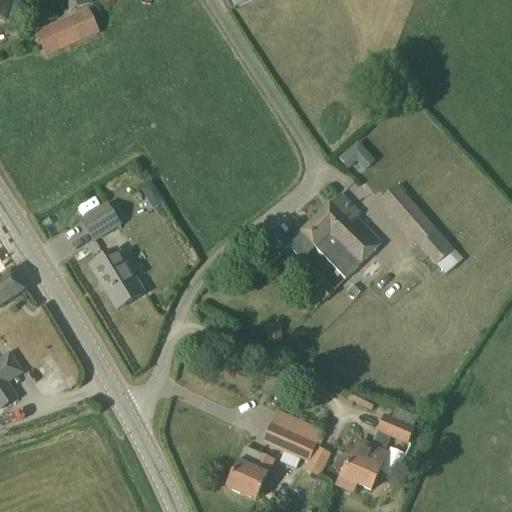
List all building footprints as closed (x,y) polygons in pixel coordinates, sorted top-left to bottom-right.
[(19,0),(0,0),(0,21),(16,24),(19,0)] [(88,6),(86,0),(65,0),(68,11),(88,6)] [(100,34),(89,9),(35,32),(46,57),(100,34)] [(358,143),(339,160),(348,171),(357,163),(364,172),(375,163),(358,143)] [(147,200),(158,193),(152,183),(140,190),(147,200)] [(454,251),(397,186),(380,202),(436,266),(454,251)] [(320,216),(363,262),(382,245),(356,217),(359,215),(341,196),(320,216)] [(120,226),(108,206),(82,222),(94,242),(120,226)] [(363,262),(320,216),(301,234),(344,280),(363,262)] [(145,294),(118,250),(90,267),(118,311),(145,294)] [(0,279),(9,274),(0,260),(0,279)] [(0,306),(24,291),(11,272),(9,274),(0,279),(0,306)] [(335,292),(318,274),(299,291),(316,309),(335,292)] [(0,374),(0,410),(17,400),(7,385),(0,374)] [(413,418),(396,410),(392,419),(384,416),(377,432),(408,446),(415,430),(409,427),(413,418)] [(310,431),(275,416),(262,444),(291,457),(290,461),(295,463),(297,459),(299,460),(310,431)] [(353,455),(351,458),(345,455),(338,459),(335,467),(337,475),(343,478),(342,478),(371,491),(387,454),(369,446),(365,447),(361,448),(358,450),(355,452),(353,455)] [(274,461),(244,448),(238,463),(226,489),(256,502),(267,476),(274,461)] [(331,455),(315,448),(304,471),(320,478),(331,455)]
